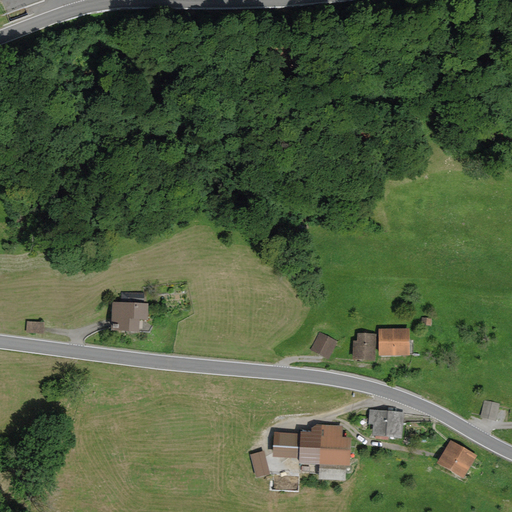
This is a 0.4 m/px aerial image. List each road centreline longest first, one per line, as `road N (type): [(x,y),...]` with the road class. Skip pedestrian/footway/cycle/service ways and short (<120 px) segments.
road 1 (tertiary): [(511,452),(382,389),(0,341)]
road 2 (tertiary): [(0,37),(117,1),(246,0)]
road 3 (track): [(413,400),(368,403),(272,431),(267,450)]
